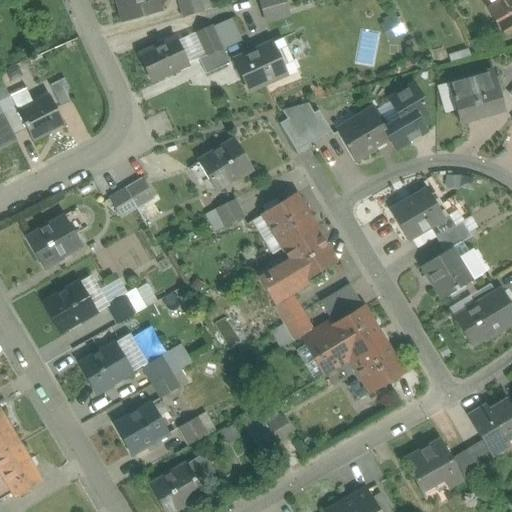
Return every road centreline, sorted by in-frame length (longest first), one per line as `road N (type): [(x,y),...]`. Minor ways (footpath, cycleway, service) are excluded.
road 1 (residential): [(80,0),(127,115),(108,150),(0,204)]
road 2 (residential): [(241,511),(450,393)]
road 3 (residential): [(0,314),(117,511)]
road 4 (residential): [(335,207),(450,393)]
road 5 (residential): [(511,184),(464,161),(439,159),(335,207)]
